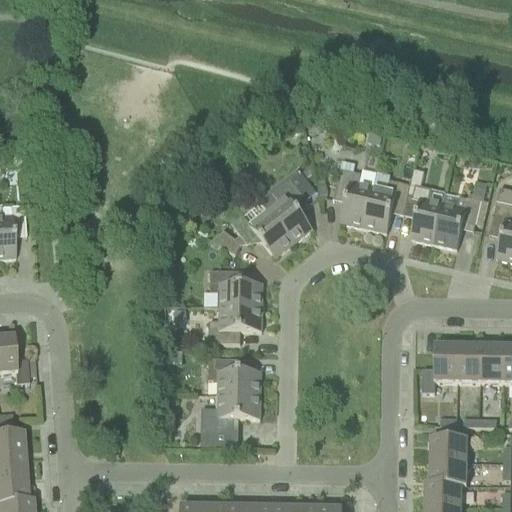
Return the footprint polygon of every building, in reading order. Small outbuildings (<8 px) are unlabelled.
[(311,124),(308,136),(313,137),(321,133),(322,127),(311,124)] [(301,125),(292,128),(293,133),(299,136),(304,135),(301,125)] [(370,137),(367,146),(379,149),(381,140),(370,137)] [(359,188),(361,179),(339,174),(333,199),(345,202),(339,228),(363,234),(372,191),(359,188)] [(410,190),(404,215),(416,218),(410,244),(433,250),(443,207),(429,204),(431,195),(420,192),(423,177),(413,175),(410,190)] [(304,206),(292,190),(286,182),(269,195),(270,197),(259,206),(260,207),(293,249),(311,235),(295,213),(304,206)] [(324,185),(315,186),(319,201),(325,203),(327,198),(324,185)] [(404,215),(410,190),(388,185),(386,194),(372,191),(363,234),(386,239),(392,213),(404,215)] [(484,202),(487,188),(475,186),(472,199),(484,202)] [(511,196),(499,193),(490,235),(502,238),(495,264),(511,268),(511,196)] [(27,195),(17,195),(18,203),(27,203),(27,195)] [(474,231),(480,206),(459,201),(456,210),(443,207),(433,250),(456,255),(462,229),(474,231)] [(274,264),(293,249),(260,207),(231,230),(247,251),(257,242),(274,264)] [(24,236),(23,216),(23,210),(1,212),(2,218),(0,218),(0,265),(14,264),(12,237),(24,236)] [(234,260),(240,249),(223,236),(209,247),(234,260)] [(234,277),(214,276),(208,276),(208,298),(219,298),(219,313),(261,314),(261,289),(234,289),(234,277)] [(261,337),(261,314),(219,313),(219,318),(215,318),(215,327),(207,327),(208,348),(233,349),(233,337),(261,337)] [(26,366),(14,367),(13,342),(0,343),(0,379),(14,379),(15,390),(28,389),(26,366)] [(456,388),(457,352),(434,351),(433,376),(422,376),(421,399),(434,400),(434,388),(456,388)] [(479,388),(480,352),(457,352),(456,388),(479,388)] [(503,388),(503,352),(480,352),(479,388),(503,388)] [(511,388),(511,352),(503,352),(503,388),(511,388)] [(233,365),(213,364),(207,364),(207,387),(216,387),(216,400),(259,402),(260,377),(233,377),(233,365)] [(259,425),(259,402),(216,400),(216,414),(207,414),(206,437),(232,437),(232,425),(259,425)] [(0,427),(12,427),(11,419),(0,419),(0,427)] [(456,432),(456,424),(439,424),(438,432),(456,432)] [(462,433),(479,433),(479,424),(462,424),(462,433)] [(479,433),(495,433),(495,424),(479,424),(479,433)] [(0,462),(24,461),(22,439),(0,440),(0,462)] [(467,445),(450,445),(430,444),(429,467),(466,468),(467,445)] [(510,469),(511,452),(503,452),(502,469),(510,469)] [(0,485),(25,484),(24,461),(0,462),(0,485)] [(466,490),(466,468),(429,467),(429,490),(466,490)] [(510,486),(510,469),(502,469),(502,486),(510,486)] [(0,508),(27,507),(25,484),(0,485),(0,508)] [(466,493),(466,490),(429,490),(424,490),(423,511),(461,511),(461,493),(466,493)] [(509,511),(510,498),(502,498),(501,511),(509,511)]
